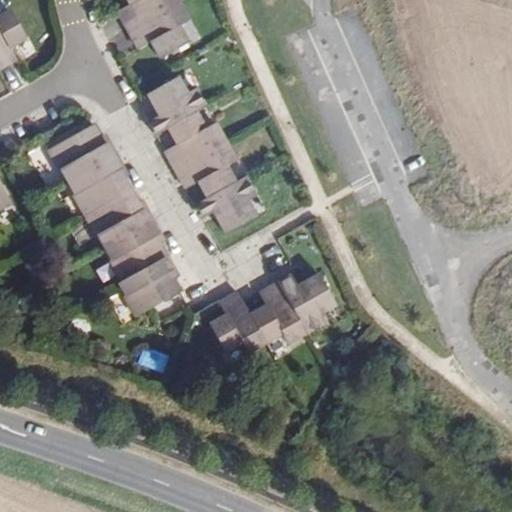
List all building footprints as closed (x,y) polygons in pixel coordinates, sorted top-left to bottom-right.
[(128,32),(179,3),(176,0),(126,0),(130,6),(135,3),(138,9),(120,19),(128,32)] [(138,9),(135,3),(130,6),(117,14),(120,19),(138,9)] [(188,19),(179,3),(128,32),(135,45),(153,35),(156,41),(151,44),(160,60),(188,44),(178,25),(188,19)] [(0,70),(11,64),(1,47),(7,43),(9,49),(26,39),(10,11),(0,16),(0,70)] [(156,41),(153,35),(135,45),(138,51),(151,44),(156,41)] [(9,49),(7,43),(1,47),(11,64),(17,61),(9,49)] [(168,130),(196,114),(206,108),(196,89),(186,94),(177,78),(147,95),(157,112),(162,109),(165,114),(159,117),(148,123),(156,137),(168,130)] [(205,130),(196,114),(168,130),(177,146),(182,143),(186,149),(168,159),(175,172),(226,143),(216,124),(205,130)] [(59,169),(66,182),(115,156),(108,143),(100,147),(97,140),(100,139),(92,124),(45,150),(57,170),(59,169)] [(108,143),(104,136),(100,139),(97,140),(100,147),(108,143)] [(186,149),(182,143),(177,146),(165,153),(168,159),(186,149)] [(198,183),(207,198),(235,183),(226,167),(236,162),(226,143),(175,172),(183,185),(200,175),(204,180),(198,183)] [(72,196),(83,216),(129,191),(122,178),(119,179),(115,173),(123,169),(115,156),(66,182),(73,195),(72,196)] [(126,175),(123,169),(115,173),(119,179),(122,178),(126,175)] [(204,180),(200,175),(183,185),(186,190),(198,183),(204,180)] [(245,177),(235,183),(207,198),(194,205),(202,219),(213,213),(218,210),(221,215),(216,217),(225,235),(256,217),(247,202),(256,197),(245,177)] [(0,210),(12,204),(0,181),(0,210)] [(137,204),(129,191),(83,216),(94,237),(96,236),(104,249),(153,221),(145,208),(138,212),(134,206),(137,204)] [(145,208),(142,202),(137,204),(134,206),(138,212),(145,208)] [(160,234),(153,221),(104,249),(111,262),(109,263),(120,283),(167,257),(159,243),(156,245),(153,238),(160,234)] [(164,241),(160,234),(153,238),(156,245),(159,243),(164,241)] [(174,270),(167,257),(120,283),(118,284),(125,298),(123,299),(135,319),(181,292),(173,279),(171,281),(167,274),(174,270)] [(178,276),(174,270),(167,274),(171,281),(173,279),(178,276)] [(302,284),(294,271),(289,275),(299,292),(305,289),(302,284)] [(276,282),(305,333),(324,322),(317,312),(334,302),(318,275),(302,284),(305,289),(299,292),(289,275),(276,282)] [(286,344),(305,333),(276,282),(263,290),(273,308),(268,311),(265,306),(249,315),(265,343),(281,334),(286,344)] [(273,308),(263,290),(257,293),(265,306),(268,311),(273,308)] [(265,343),(249,315),(235,293),(223,300),(233,318),(227,321),(224,316),(208,326),(225,353),(241,344),(247,354),(265,343)] [(233,318),(223,300),(217,304),(224,316),(227,321),(233,318)]
